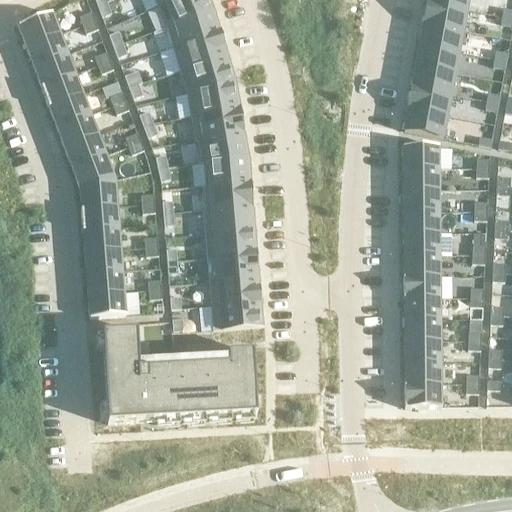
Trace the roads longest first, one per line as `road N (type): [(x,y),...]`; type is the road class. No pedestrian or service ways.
road 1 (residential): [(0,45),(43,163),(71,454)]
road 2 (residential): [(248,0),(280,103),(302,298)]
road 3 (residential): [(382,0),(355,130),(346,296)]
road 4 (residential): [(346,296),(357,466)]
